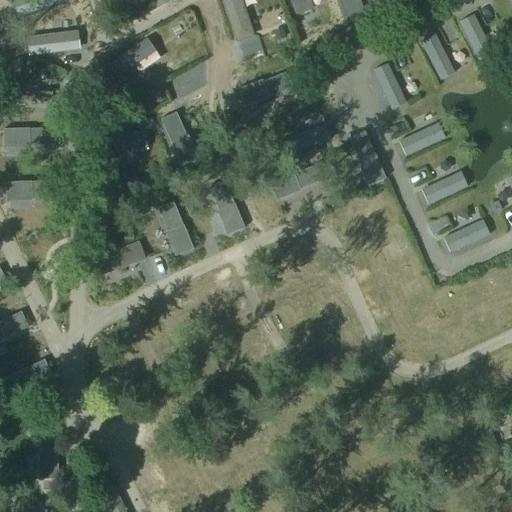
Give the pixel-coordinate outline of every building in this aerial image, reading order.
[(16,0),(12,1),(18,17),(29,14),(41,10),(52,6),(63,2),(62,0),(16,0)] [(90,0),(53,12),(57,26),(96,13),(91,0),(90,0)] [(221,0),(226,13),(231,28),(236,41),(236,42),(252,36),(247,22),(242,8),(239,0),(221,0)] [(289,0),(291,4),(295,16),(312,10),(308,0),(289,0)] [(357,0),(339,0),(341,5),(346,17),(362,11),(357,0)] [(388,0),(393,8),(404,3),(409,0),(388,0)] [(473,16),(459,23),(478,61),(492,54),(473,16)] [(288,53),(298,47),(291,35),(282,41),(277,32),(266,39),(272,48),(282,43),(288,53)] [(78,50),(76,34),(64,35),(52,37),(40,38),(27,39),(29,56),(42,55),(54,53),(66,52),(78,50)] [(434,36),(420,43),(439,81),(453,74),(434,36)] [(122,57),(109,66),(114,73),(118,78),(134,66),(139,73),(149,65),(159,58),(153,49),(146,40),(134,49),(122,57)] [(387,66),(372,73),(391,111),(405,104),(387,66)] [(279,94),(291,90),(286,76),(285,73),(272,79),(259,84),(259,85),(249,89),(239,94),(245,107),(245,109),(256,105),(267,100),(267,99),(279,94)] [(20,95),(10,95),(10,111),(24,111),(38,111),(51,110),(51,94),(49,94),(37,94),(24,95),(20,95)] [(282,112),(295,108),(291,95),(277,100),(282,112)] [(232,100),(222,104),(231,127),(240,124),(232,100)] [(176,114),(160,120),(165,132),(170,144),(168,145),(173,156),(177,166),(196,158),(191,148),(187,137),(185,138),(180,126),(176,114)] [(200,119),(190,124),(200,140),(210,134),(200,119)] [(399,143),(405,158),(445,139),(439,125),(399,143)] [(329,141),(324,126),(309,131),(294,137),(279,143),(285,158),(300,152),(315,147),(329,141)] [(15,130),(3,130),(3,132),(4,150),(16,150),(29,149),(29,148),(42,147),(55,147),(54,129),(41,130),(28,130),(28,129),(15,130)] [(350,138),(348,139),(353,150),(358,162),(362,173),(367,184),(383,177),(378,166),(373,155),(368,144),(364,133),(350,138)] [(116,135),(101,136),(102,153),(117,152),(131,151),(138,151),(146,150),(145,134),(130,134),(116,135)] [(323,182),(317,166),(305,170),(293,175),(281,179),(269,184),(275,200),(287,196),(299,191),(311,187),(323,182)] [(421,192),(428,206),(468,188),(461,173),(421,192)] [(112,182),(99,182),(99,198),(113,197),(126,197),(130,197),(139,196),(139,181),(125,182),(112,182)] [(30,183),(18,183),(5,184),(5,185),(6,203),(19,203),(31,202),(31,201),(44,200),(57,200),(57,194),(56,182),(43,183),(30,183)] [(223,182),(208,188),(208,189),(213,200),(217,212),(216,213),(220,223),(225,234),(242,227),(243,226),(239,216),(235,205),(233,206),(228,194),(223,182)] [(172,203),(157,209),(161,221),(166,232),(170,243),(174,255),(190,249),(186,237),(181,226),(177,215),(172,203)] [(443,240),(450,255),(490,237),(483,222),(443,240)] [(113,244),(134,246),(135,229),(113,228),(113,244)] [(382,265),(410,256),(402,231),(374,240),(382,265)] [(110,255),(96,260),(101,276),(104,275),(116,271),(130,265),(134,264),(145,260),(139,244),(125,250),(110,255)] [(393,297),(427,284),(421,268),(387,281),(393,297)] [(239,270),(205,286),(212,301),(246,284),(239,270)] [(511,288),(505,291),(506,295),(494,299),(501,321),(511,317),(511,288)] [(158,306),(164,318),(192,305),(186,293),(158,306)] [(433,309),(404,322),(416,347),(445,334),(433,309)] [(16,334),(28,328),(20,313),(8,319),(0,322),(0,343),(5,341),(4,340),(16,334)] [(363,338),(319,348),(324,369),(368,359),(363,338)] [(142,364),(135,369),(127,358),(102,377),(119,399),(151,375),(142,364)] [(39,382),(51,376),(43,361),(32,367),(20,372),(8,377),(0,381),(0,389),(5,400),(17,395),(28,389),(28,388),(39,382)] [(479,421),(488,417),(477,390),(468,394),(479,421)] [(153,421),(135,428),(138,436),(156,430),(153,421)] [(57,455),(57,441),(57,428),(39,428),(39,439),(39,441),(39,455),(38,455),(38,467),(38,480),(57,480),(58,480),(58,467),(58,455),(57,455)] [(144,469),(147,485),(195,475),(191,459),(144,469)] [(124,511),(120,503),(113,489),(98,497),(105,511),(124,511)]
